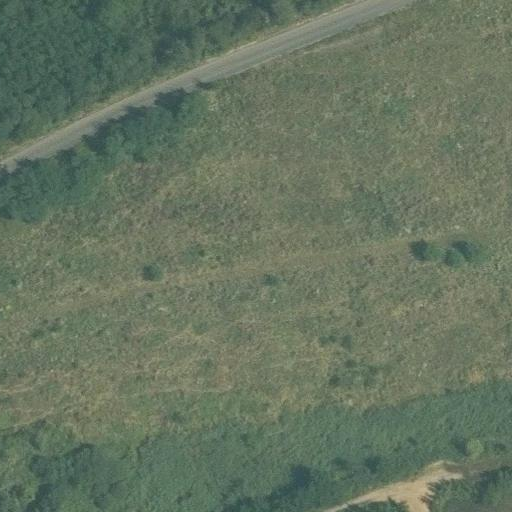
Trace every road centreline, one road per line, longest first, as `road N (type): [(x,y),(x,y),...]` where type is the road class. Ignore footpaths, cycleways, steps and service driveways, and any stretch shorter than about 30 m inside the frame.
road 1 (unclassified): [(0,184),(439,0)]
road 2 (track): [(511,465),(343,511)]
